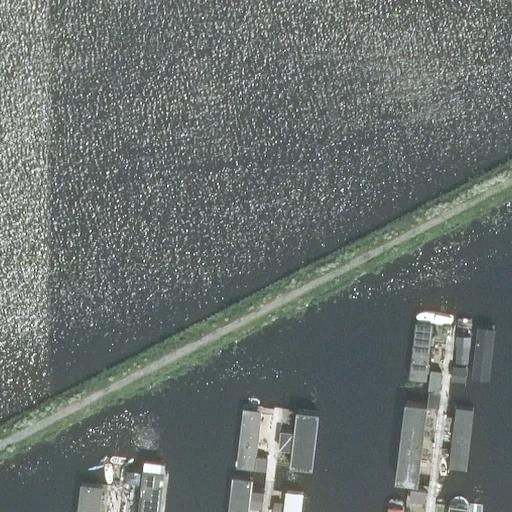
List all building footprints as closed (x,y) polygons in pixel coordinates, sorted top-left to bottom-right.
[(414,325),(408,380),(426,383),(432,327),(414,325)] [(473,328),(467,382),(484,384),(490,331),(473,328)] [(456,336),(455,345),(469,346),(470,337),(456,336)] [(467,347),(454,346),(452,364),(465,366),(467,347)] [(464,383),(466,368),(452,366),(450,381),(464,383)] [(429,376),(428,390),(439,391),(441,377),(429,376)] [(428,392),(427,407),(438,408),(439,393),(428,392)] [(456,396),(446,471),(464,473),(474,399),(456,396)] [(405,408),(396,487),(419,490),(428,410),(405,408)] [(244,412),(237,471),(255,472),(255,470),(257,457),(262,415),(244,412)] [(297,413),(290,470),(310,473),(317,415),(297,413)] [(281,432),(279,449),(290,450),(292,434),(281,432)] [(257,457),(255,470),(265,472),(267,459),(257,457)] [(141,473),(136,511),(160,511),(165,475),(141,473)] [(233,478),(228,511),(250,511),(255,480),(233,478)] [(81,485),(77,511),(99,511),(102,488),(81,485)] [(425,492),(410,490),(409,501),(424,503),(425,492)] [(253,492),(251,509),(261,510),(263,493),(253,492)] [(285,495),(283,511),(305,511),(307,498),(285,495)] [(390,501),(388,511),(405,511),(407,503),(390,501)] [(279,511),(281,503),(273,502),(272,511),(279,511)]
